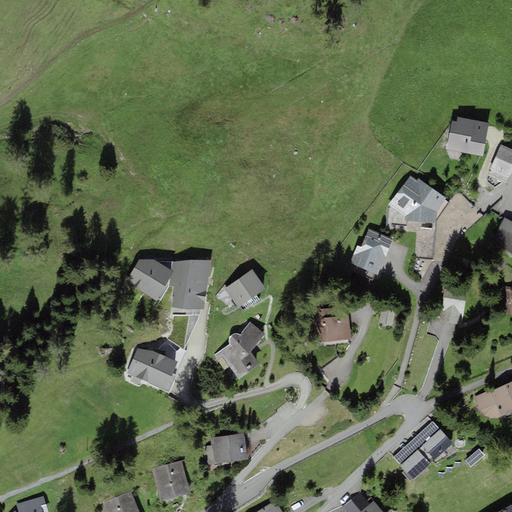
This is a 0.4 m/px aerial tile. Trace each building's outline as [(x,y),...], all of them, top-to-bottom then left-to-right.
[(445,149),(483,156),(488,128),(489,123),(457,117),(457,122),(451,121),(445,149)] [(505,184),(511,169),(511,148),(503,144),(488,176),(505,184)] [(447,199),(418,179),(417,181),(411,176),(388,205),(404,216),(404,221),(435,223),(436,212),(447,199)] [(511,222),(505,218),(490,242),(511,254),(511,222)] [(369,228),(361,247),(357,245),(350,264),(378,276),(394,239),(369,228)] [(125,284),(157,301),(158,299),(160,300),(169,285),(169,280),(174,272),(171,270),(154,260),(139,260),(125,284)] [(211,261),(172,262),(171,270),(174,272),(169,280),(169,285),(174,287),(171,308),(204,309),(211,261)] [(225,289),(237,307),(265,289),(252,270),(225,289)] [(511,287),(499,285),(493,311),(511,315),(511,287)] [(440,321),(462,325),(468,292),(445,288),(440,321)] [(394,327),(397,308),(382,306),(379,325),(394,327)] [(350,340),(347,307),(315,310),(318,343),(350,340)] [(250,322),(241,335),(238,334),(235,335),(232,335),(230,338),(229,342),(230,344),(214,356),(224,370),(229,366),(238,379),(259,365),(250,352),(264,335),(250,322)] [(154,352),(138,349),(127,373),(168,393),(176,376),(173,374),(178,362),(154,352)] [(493,388),(473,397),(479,411),(483,416),(490,418),(496,419),(503,415),(506,420),(511,416),(511,381),(494,390),(493,388)] [(440,430),(433,421),(394,457),(402,466),(418,451),(421,447),(440,430)] [(433,461),(453,444),(440,430),(421,447),(433,461)] [(244,433),(210,438),(211,446),(202,447),(205,465),(248,460),(244,433)] [(470,467),(484,455),(479,449),(465,460),(470,467)] [(400,467),(413,481),(431,464),(418,451),(402,466),(400,467)] [(190,493),(181,461),(151,468),(159,501),(190,493)] [(139,511),(131,492),(103,503),(106,511),(139,511)] [(383,511),(372,498),(367,502),(360,494),(343,508),(346,511),(383,511)] [(47,511),(44,496),(17,504),(18,508),(13,511),(47,511)] [(281,511),(275,501),(256,511),(281,511)]
